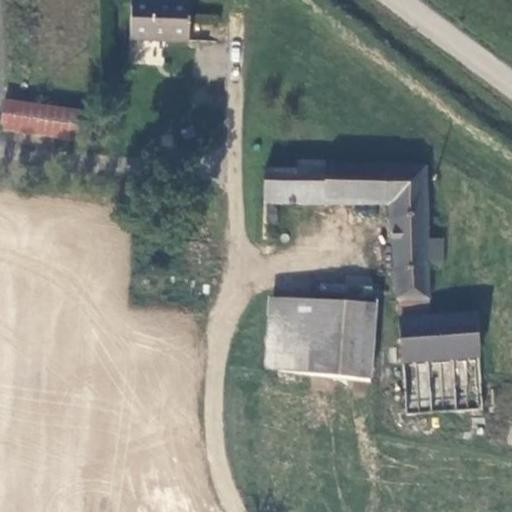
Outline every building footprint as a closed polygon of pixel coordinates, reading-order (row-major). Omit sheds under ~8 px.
[(182,48),(184,8),(128,7),(128,47),(182,48)] [(0,136),(77,147),(82,118),(0,106),(0,136)] [(286,174),(255,173),(253,242),(269,243),(270,206),(385,209),(390,304),(421,303),(419,269),(437,269),(435,245),(418,246),(414,172),(286,167),(286,174)] [(135,292),(138,292),(141,291),(143,288),(145,285),(145,282),(144,279),(142,276),(139,274),(136,274),(133,275),(130,276),(128,279),(127,282),(127,286),(129,289),(131,291),(135,292)] [(176,301),(176,283),(161,283),(161,301),(176,301)] [(259,378),(254,460),(357,469),(359,452),(351,451),(356,408),(359,409),(360,398),(357,398),(362,358),(364,308),(273,302),(269,373),(270,379),(259,378)] [(423,322),(421,303),(390,304),(393,324),(423,322)] [(469,320),(423,322),(393,324),(395,364),(470,361),(469,320)] [(471,414),(470,361),(395,364),(397,418),(471,414)] [(382,441),(382,445),(383,445),(384,445),(463,451),(463,447),(382,441)] [(382,454),(359,452),(357,469),(254,460),(252,493),(362,506),(362,510),(366,511),(365,511),(511,511),(511,461),(463,456),(463,451),(384,445),(383,445),(382,445),(382,454)]
